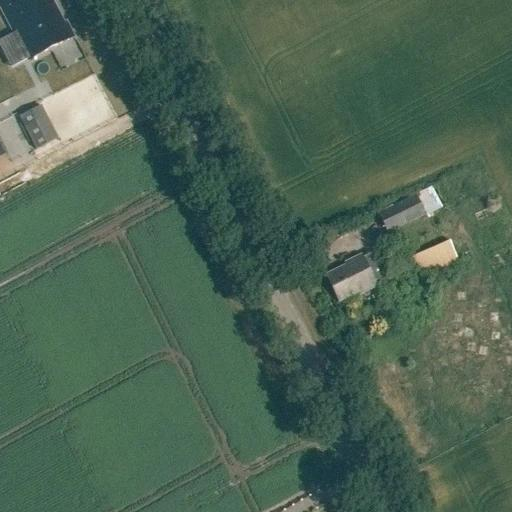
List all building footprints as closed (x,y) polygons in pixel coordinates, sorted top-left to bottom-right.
[(52,0),(0,0),(0,9),(27,61),(72,38),(52,0)] [(33,153),(57,141),(40,106),(16,118),(33,153)] [(415,195),(377,213),(387,234),(425,216),(415,195)] [(449,242),(405,261),(414,283),(458,263),(449,242)] [(357,257),(344,264),(345,267),(325,278),(338,302),(357,292),(359,295),(373,287),(371,284),(382,278),(370,254),(359,260),(357,257)]
